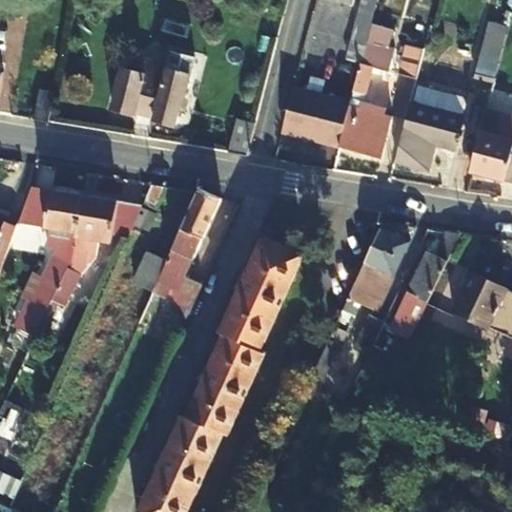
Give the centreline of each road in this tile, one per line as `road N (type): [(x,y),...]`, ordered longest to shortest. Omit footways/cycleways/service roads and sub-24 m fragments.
road 1 (residential): [(250,181),(511,218)]
road 2 (residential): [(0,135),(250,181)]
road 3 (residential): [(250,181),(296,0)]
